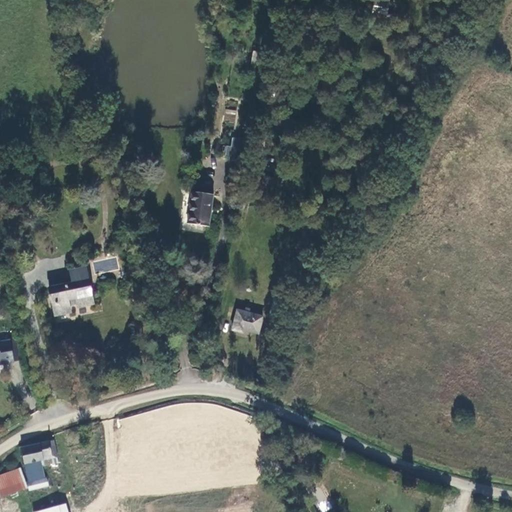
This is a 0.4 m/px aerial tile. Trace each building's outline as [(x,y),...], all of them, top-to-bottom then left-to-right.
[(295,33),(302,4),(289,0),(282,30),(295,33)] [(374,0),(373,12),(386,14),(388,2),(376,0),(374,0)] [(294,40),(295,33),(282,30),(281,37),(294,40)] [(267,71),(271,52),(260,50),(257,69),(267,71)] [(225,109),(224,120),(234,121),(236,110),(225,109)] [(314,111),(312,120),(324,124),(327,115),(314,111)] [(274,131),(295,137),(298,123),(278,117),(274,131)] [(229,161),(245,163),(248,140),(232,138),(229,161)] [(0,160),(0,169),(12,168),(11,159),(0,160)] [(260,181),(275,186),(277,179),(261,175),(260,181)] [(186,223),(208,226),(212,194),(191,191),(186,223)] [(75,303),(76,306),(94,303),(85,265),(67,269),(69,282),(45,286),(51,317),(68,313),(67,304),(75,303)] [(268,317),(280,321),(286,298),(288,288),(276,286),(274,295),(277,296),(275,306),(271,305),(268,317)] [(261,316),(235,309),(229,330),(239,333),(241,328),(257,333),(261,316)] [(0,340),(0,363),(12,361),(9,339),(0,340)] [(19,442),(28,485),(46,480),(44,472),(42,473),(40,461),(56,457),(51,435),(19,442)] [(0,496),(25,487),(20,469),(0,477),(0,496)] [(43,482),(26,486),(31,511),(55,511),(51,495),(46,496),(43,482)] [(317,504),(321,511),(324,511),(332,507),(326,498),(317,504)]
